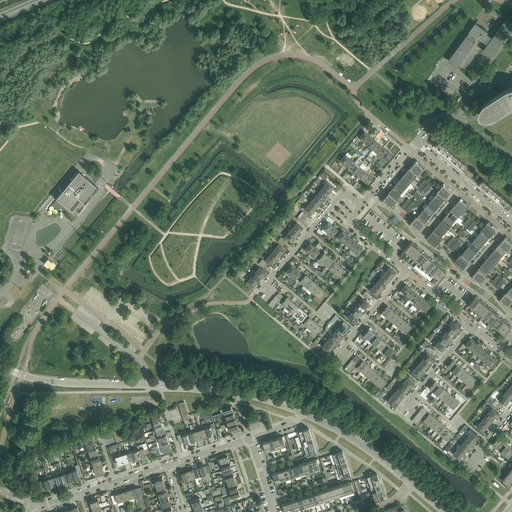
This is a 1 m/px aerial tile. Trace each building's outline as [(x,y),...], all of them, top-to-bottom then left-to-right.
[(492,57),(511,28),(511,25),(506,20),(493,38),(487,34),(488,32),(476,23),(470,31),(470,32),(469,33),(467,32),(466,33),(468,35),(449,61),(457,67),(475,42),(474,41),(477,37),(488,45),(483,51),(492,57)] [(511,87),(509,88),(508,89),(487,103),(482,109),(481,114),(483,117),(488,118),(495,115),(511,104),(511,87)] [(359,138),(364,142),(369,135),(364,131),(359,138)] [(369,135),(364,142),(368,146),(374,139),(369,135)] [(374,139),(368,146),(373,150),(378,143),(374,139)] [(438,141),(434,146),(438,149),(442,144),(438,141)] [(378,143),(373,150),(377,154),(383,147),(378,143)] [(442,144),(438,149),(442,153),(446,148),(442,144)] [(387,151),(383,147),(377,154),(382,157),(387,151)] [(446,148),(442,153),(446,156),(451,151),(446,148)] [(392,155),(387,151),(382,157),(387,161),(392,155)] [(451,151),(446,156),(451,160),(455,155),(451,151)] [(340,161),(344,165),(350,158),(345,154),(340,161)] [(455,155),(451,160),(455,163),(459,158),(455,155)] [(350,158),(344,165),(349,169),(355,162),(350,158)] [(459,158),(455,163),(459,167),(463,162),(459,158)] [(415,161),(410,167),(409,168),(417,175),(416,175),(417,176),(424,168),(423,168),(415,161)] [(355,162),(349,169),(354,172),(359,166),(355,162)] [(463,162),(459,167),(463,170),(467,165),(463,162)] [(359,166),(354,172),(358,176),(364,170),(359,166)] [(409,168),(407,171),(406,172),(413,179),(416,175),(417,175),(409,168)] [(364,170),(358,176),(363,180),(368,174),(364,170)] [(98,188),(79,172),(56,198),(75,214),(98,188)] [(406,172),(404,174),(402,177),(410,183),(413,179),(406,172)] [(368,174),(363,180),(368,184),(373,178),(368,174)] [(402,177),(400,179),(399,181),(406,187),(410,183),(402,177)] [(483,179),(479,184),(481,186),(483,187),(487,182),(483,179)] [(328,181),(324,186),(330,192),(334,187),(328,181)] [(399,181),(397,182),(395,185),(403,191),(406,187),(399,181)] [(487,182),(483,187),(487,191),(491,186),(487,182)] [(443,184),(437,190),(436,192),(437,192),(445,199),(446,197),(451,191),(443,184)] [(395,185),(393,187),(392,189),(399,195),(403,191),(395,185)] [(330,192),(324,186),(320,191),(326,196),(330,192)] [(491,186),(487,191),(491,194),(496,189),(491,186)] [(392,189),(390,191),(388,193),(396,200),(396,199),(399,195),(392,189)] [(496,189),(491,194),(496,198),(500,193),(496,189)] [(326,196),(320,191),(316,195),(322,201),(326,196)] [(437,192),(434,196),(441,203),(445,199),(437,192)] [(396,200),(388,193),(387,195),(382,200),(391,207),(390,208),(391,208),(397,200),(396,199),(396,200)] [(500,193),(496,198),(500,201),(504,196),(500,193)] [(322,201),(316,195),(312,200),(318,205),(322,201)] [(441,203),(434,196),(430,200),(438,207),(441,203)] [(504,196),(500,201),(504,205),(508,200),(504,196)] [(460,199),(455,205),(454,206),(462,213),(463,214),(469,206),(468,206),(460,199)] [(318,205),(312,200),(308,204),(315,210),(318,205)] [(438,207),(430,200),(427,205),(435,211),(438,207)] [(315,210),(308,204),(304,209),(311,215),(315,210)] [(435,211),(427,205),(423,209),(431,215),(435,211)] [(454,206),(452,209),(451,211),(458,217),(462,213),(454,206)] [(431,215),(423,209),(420,213),(428,219),(431,215)] [(451,211),(449,212),(447,215),(455,221),(458,217),(451,211)] [(420,213),(417,217),(416,217),(424,223),(428,219),(420,213)] [(447,215),(445,217),(444,219),(451,225),(455,221),(447,215)] [(416,216),(414,218),(409,223),(409,224),(410,223),(418,230),(424,223),(416,217),(417,217),(416,216)] [(444,219),(442,220),(440,223),(448,229),(451,225),(444,219)] [(322,228),(327,232),(333,226),(328,222),(322,228)] [(488,222),(483,228),(481,230),(482,230),(490,237),(496,230),(488,223),(488,222)] [(297,223),(292,228),(299,233),(303,228),(297,223)] [(440,223),(438,225),(437,227),(444,233),(448,229),(440,223)] [(338,230),(333,226),(327,232),(332,237),(338,230)] [(437,227),(435,229),(433,231),(441,238),(441,237),(444,233),(437,227)] [(299,233),(292,228),(289,232),(295,238),(299,233)] [(482,230),(479,234),(487,241),(490,237),(482,230)] [(337,237),(342,241),(347,235),(342,231),(337,237)] [(428,238),(427,238),(436,245),(435,246),(436,246),(442,238),(441,237),(441,238),(433,231),(428,238)] [(295,238),(289,232),(285,237),(287,239),(291,242),(295,238)] [(487,241),(479,234),(475,238),(483,245),(487,241)] [(352,239),(347,235),(342,241),(346,245),(352,239)] [(511,243),(505,237),(500,243),(499,244),(507,251),(508,252),(511,246),(511,243)] [(483,245),(475,238),(472,243),(480,249),(483,245)] [(356,243),(352,239),(346,245),(351,249),(356,243)] [(414,245),(411,242),(403,251),(404,251),(407,254),(414,245)] [(305,250),(309,254),(315,247),(310,243),(305,250)] [(363,248),(356,243),(351,249),(357,255),(363,248)] [(480,249),(472,243),(468,247),(476,253),(480,249)] [(499,244),(497,247),(496,249),(503,255),(507,251),(499,244)] [(278,245),(274,250),(280,255),(284,250),(280,247),(278,245)] [(418,248),(415,246),(414,245),(407,254),(410,257),(418,248)] [(320,251),(315,247),(309,254),(314,258),(320,251)] [(476,253),(468,247),(465,251),(473,257),(476,253)] [(421,251),(418,248),(410,257),(414,260),(421,251)] [(496,249),(494,250),(492,253),(500,259),(503,255),(496,249)] [(280,255),(274,250),(270,254),(276,260),(280,255)] [(425,254),(422,252),(421,251),(414,260),(417,263),(425,254)] [(465,251),(462,255),(469,261),(473,257),(465,251)] [(318,260),(322,263),(328,256),(324,252),(318,260)] [(492,253),(490,255),(489,257),(496,263),(500,259),(492,253)] [(276,260),(270,254),(266,259),(272,265),(276,260)] [(428,257),(425,254),(417,263),(421,266),(428,257)] [(461,254),(459,256),(454,262),(455,262),(455,261),(463,268),(464,268),(469,261),(462,255),(461,254)] [(332,259),(328,256),(322,263),(326,266),(332,259)] [(431,260),(429,257),(428,257),(421,266),(424,269),(431,260)] [(489,257),(487,258),(485,261),(493,267),(496,263),(489,257)] [(56,265),(50,260),(48,259),(44,264),(52,270),(56,265)] [(336,263),(332,259),(326,266),(330,270),(336,263)] [(435,263),(431,260),(424,269),(427,271),(435,263)] [(485,261),(483,263),(482,265),(489,271),(493,267),(485,261)] [(340,266),(336,263),(330,270),(334,273),(340,266)] [(438,266),(435,263),(427,271),(431,274),(438,266)] [(286,272),(291,276),(296,269),(291,265),(286,272)] [(482,265),(480,267),(478,269),(486,276),(486,275),(489,271),(482,265)] [(344,270),(340,266),(334,273),(339,277),(344,270)] [(442,269),(438,266),(431,274),(434,277),(442,269)] [(259,267),(255,272),(262,277),(266,273),(259,267)] [(396,273),(389,267),(385,272),(392,278),(396,273)] [(301,273),(296,269),(291,276),(295,280),(301,273)] [(444,271),(442,269),(434,277),(438,280),(439,280),(445,272),(447,273),(448,272),(445,270),(444,271)] [(478,269),(477,271),(472,276),(481,283),(481,284),(487,276),(486,275),(486,276),(478,269)] [(262,277),(255,272),(251,276),(258,282),(262,277)] [(392,278),(385,272),(381,277),(388,282),(392,278)] [(305,275),(304,274),(301,277),(299,279),(301,280),(300,282),(304,285),(310,278),(305,275)] [(258,282),(251,276),(247,281),(254,287),(258,282)] [(388,282),(381,277),(378,281),(384,287),(388,282)] [(314,282),(310,278),(304,285),(308,289),(314,282)] [(384,287),(378,281),(374,286),(380,291),(384,287)] [(318,285),(314,282),(308,289),(312,292),(318,285)] [(406,284),(400,291),(405,295),(411,288),(406,284)] [(322,288),(318,285),(312,292),(316,295),(322,288)] [(380,291),(374,286),(370,291),(376,296),(380,291)] [(326,292),(322,288),(316,295),(320,299),(326,292)] [(415,292),(411,288),(405,295),(410,299),(415,292)] [(420,296),(415,292),(410,299),(414,303),(420,296)] [(506,292),(504,294),(499,300),(500,300),(500,299),(508,306),(509,306),(511,302),(511,297),(507,293),(506,292)] [(424,300),(420,296),(414,303),(419,306),(424,300)] [(287,297),(281,304),(285,307),(291,300),(287,297)] [(479,300),(475,297),(468,306),(472,309),(479,300)] [(363,299),(359,303),(365,309),(369,304),(363,299)] [(295,304),(291,300),(285,307),(289,311),(295,304)] [(431,305),(424,300),(419,306),(425,312),(431,305)] [(482,303),(479,300),(472,309),(475,312),(482,303)] [(365,309),(359,303),(355,308),(362,313),(365,309)] [(486,306),(482,303),(475,312),(478,314),(486,306)] [(299,307),(295,304),(289,311),(293,314),(299,307)] [(392,309),(387,306),(381,313),(386,317),(392,309)] [(489,309),(486,306),(478,314),(482,317),(489,309)] [(303,310),(299,307),(293,314),(297,317),(303,310)] [(362,313),(355,308),(351,313),(358,318),(362,313)] [(396,313),(392,309),(386,317),(390,320),(396,313)] [(493,312),(489,309),(482,317),(485,320),(493,312)] [(307,314),(303,310),(297,317),(301,321),(307,314)] [(496,314),(493,312),(485,320),(489,323),(496,314)] [(358,318),(351,313),(347,317),(354,323),(358,318)] [(400,316),(396,313),(390,320),(394,323),(400,316)] [(500,317),(496,314),(489,323),(492,326),(500,317)] [(404,320),(400,316),(394,323),(398,327),(404,320)] [(303,324),(307,327),(313,320),(309,317),(303,324)] [(503,320),(500,318),(500,317),(492,326),(496,329),(503,320)] [(317,324),(313,320),(307,327),(311,331),(317,324)] [(408,323),(404,320),(398,327),(402,330),(408,323)] [(507,323),(503,320),(496,329),(499,332),(507,323)] [(461,328),(454,322),(450,327),(457,332),(461,328)] [(342,323),(338,328),(344,334),(348,329),(346,327),(342,323)] [(412,326),(408,323),(402,330),(406,334),(412,326)] [(509,325),(507,323),(499,332),(502,335),(503,335),(510,327),(511,328),(511,326),(511,325),(510,324),(509,325)] [(321,327),(317,324),(311,331),(315,334),(317,332),(321,327)] [(457,332),(450,327),(446,331),(453,337),(457,332)] [(344,334),(338,328),(334,333),(340,338),(344,334)] [(363,335),(367,339),(373,332),(369,328),(363,335)] [(453,337),(446,331),(442,336),(449,342),(453,337)] [(377,335),(373,332),(367,339),(371,342),(377,335)] [(340,338),(334,333),(330,337),(337,343),(340,338)] [(381,338),(377,335),(371,342),(375,345),(381,338)] [(449,342),(442,336),(438,341),(445,346),(449,342)] [(337,343),(330,337),(326,342),(333,348),(337,343)] [(385,342),(381,338),(375,345),(379,349),(385,342)] [(475,343),(470,339),(465,346),(470,350),(475,343)] [(445,346),(438,341),(434,345),(441,351),(445,346)] [(333,348),(326,342),(322,347),(329,352),(333,348)] [(389,345),(385,342),(379,349),(383,352),(389,345)] [(480,347),(475,343),(470,350),(474,353),(480,347)] [(393,349),(389,345),(383,352),(387,356),(393,349)] [(485,351),(480,347),(474,353),(479,357),(485,351)] [(489,355),(485,351),(479,357),(484,361),(489,355)] [(428,353),(424,358),(430,364),(434,359),(428,353)] [(496,360),(489,355),(484,361),(490,367),(496,360)] [(430,364),(424,358),(420,363),(426,368),(430,364)] [(447,367),(451,370),(457,363),(453,360),(447,367)] [(356,368),(361,371),(367,364),(362,361),(356,368)] [(426,368),(420,363),(416,367),(422,373),(426,368)] [(461,367),(457,363),(451,370),(455,374),(461,367)] [(371,368),(367,364),(361,371),(365,375),(371,368)] [(422,373),(416,367),(412,372),(414,374),(418,378),(422,373)] [(465,370),(461,367),(455,374),(459,377),(465,370)] [(375,371),(371,368),(365,375),(369,378),(375,371)] [(469,374),(465,370),(459,377),(463,381),(469,374)] [(378,374),(375,371),(369,378),(372,381),(378,374)] [(383,378),(378,374),(372,381),(377,385),(383,378)] [(473,377),(469,374),(463,381),(467,384),(473,377)] [(477,380),(473,377),(467,384),(471,387),(477,380)] [(387,381),(383,378),(377,385),(381,388),(387,381)] [(407,378),(403,383),(409,389),(413,384),(407,378)] [(429,388),(433,392),(439,385),(435,381),(433,384),(431,382),(429,385),(431,386),(429,388)] [(409,389),(403,383),(399,388),(405,393),(409,389)] [(443,388),(439,385),(433,392),(437,395),(443,388)] [(405,393),(399,388),(395,392),(401,398),(405,393)] [(447,392),(443,388),(437,395),(441,399),(447,392)] [(511,398),(511,394),(507,391),(503,395),(510,401),(511,398)] [(401,398),(395,392),(391,397),(398,402),(401,398)] [(451,395),(447,392),(441,399),(445,402),(451,395)] [(455,398),(451,395),(445,402),(449,405),(455,398)] [(510,401),(503,395),(499,400),(506,406),(510,401)] [(398,402),(391,397),(387,402),(393,407),(398,402)] [(459,402),(455,398),(449,405),(453,409),(459,402)] [(221,409),(220,409),(221,413),(222,415),(224,414),(232,411),(231,406),(224,408),(222,408),(221,409)] [(423,408),(419,411),(424,415),(427,412),(429,410),(424,406),(423,408)] [(492,408),(488,413),(489,413),(495,418),(499,414),(492,408)] [(232,411),(224,414),(226,420),(234,417),(232,411)] [(423,420),(427,424),(433,417),(429,413),(423,420)] [(495,418),(489,413),(488,413),(484,417),(491,423),(495,418)] [(152,418),(154,424),(162,422),(160,416),(152,418)] [(234,417),(226,420),(228,425),(236,423),(234,417)] [(437,420),(433,417),(427,424),(431,427),(437,420)] [(491,423),(484,417),(481,422),(487,428),(491,423)] [(441,423),(437,420),(431,427),(435,431),(441,423)] [(162,422),(154,424),(155,430),(164,427),(162,422)] [(487,428),(481,422),(476,427),(483,432),(487,428)] [(236,423),(228,425),(230,431),(238,429),(236,423)] [(445,427),(441,423),(435,431),(439,434),(445,427)] [(211,426),(205,428),(208,436),(213,434),(213,433),(216,432),(213,424),(210,425),(211,426)] [(164,427),(155,430),(157,436),(165,433),(164,427)] [(449,430),(445,427),(439,434),(443,437),(449,430)] [(205,428),(199,430),(202,438),(208,436),(205,428)] [(308,428),(297,432),(298,437),(310,433),(308,428)] [(199,430),(194,432),(196,440),(202,438),(199,430)] [(453,434),(449,430),(443,437),(447,441),(453,434)] [(479,436),(473,431),(469,436),(475,441),(479,436)] [(194,432),(188,434),(191,442),(196,440),(194,432)] [(157,436),(154,436),(155,438),(156,442),(159,441),(167,439),(165,433),(157,436)] [(312,438),(310,433),(298,437),(300,442),(312,438)] [(185,444),(191,442),(188,434),(182,435),(185,444)] [(282,436),(277,438),(280,448),(285,446),(282,436)] [(475,441),(469,436),(465,440),(471,446),(475,441)] [(85,440),(86,446),(95,443),(93,437),(85,440)] [(312,438),(300,442),(301,447),(313,443),(312,438)] [(492,445),(497,448),(502,441),(498,438),(492,445)] [(159,441),(156,442),(157,446),(158,448),(161,447),(169,444),(167,439),(159,441)] [(272,440),(267,441),(270,451),(271,453),(276,452),(275,449),(272,440)] [(471,446),(465,440),(461,445),(468,450),(471,446)] [(267,441),(262,443),(265,453),(266,453),(266,452),(270,451),(267,441)] [(506,445),(502,441),(497,448),(501,452),(506,445)] [(95,443),(86,446),(88,452),(96,449),(95,443)] [(149,453),(147,448),(145,443),(136,446),(137,448),(140,458),(146,456),(146,454),(149,453)] [(313,443),(301,447),(303,451),(315,448),(313,443)] [(169,444),(161,447),(163,453),(171,450),(169,444)] [(468,450),(461,445),(457,449),(464,455),(468,450)] [(510,448),(506,445),(501,452),(504,455),(510,448)] [(140,458),(137,448),(132,450),(132,452),(135,460),(140,458)] [(315,448),(303,451),(305,457),(316,453),(315,448)] [(96,449),(88,452),(90,457),(98,455),(96,449)] [(464,455),(457,449),(453,454),(460,460),(464,455)] [(342,451),(333,454),(334,459),(344,456),(342,451)] [(132,452),(126,453),(129,462),(135,460),(132,452)] [(126,453),(121,455),(123,463),(129,462),(126,453)] [(98,455),(90,457),(92,463),(100,460),(98,455)] [(117,465),(123,463),(121,455),(115,457),(117,465)] [(219,459),(221,465),(229,462),(227,456),(226,456),(219,459)] [(316,459),(311,461),(314,471),(319,469),(316,459)] [(100,460),(92,463),(94,469),(102,466),(100,460)] [(511,460),(511,461),(511,462),(511,461),(511,469),(511,471),(506,467),(507,467),(504,470),(505,469),(509,473),(504,479),(499,476),(500,475),(496,479),(509,489),(511,485),(511,460)] [(311,461),(306,463),(310,472),(310,475),(315,473),(314,471),(311,461)] [(336,464),(331,466),(332,470),(335,470),(338,469),(347,466),(346,461),(336,464)] [(229,462),(221,465),(223,470),(231,468),(229,462)] [(76,470),(71,471),(73,480),(82,477),(78,465),(75,466),(76,470)] [(102,466),(94,469),(96,474),(104,472),(102,466)] [(203,466),(197,468),(201,479),(203,478),(207,477),(204,467),(203,466)] [(297,466),(292,467),(295,477),(296,479),(296,480),(301,478),(300,475),(297,466)] [(347,466),(338,469),(335,470),(336,475),(339,474),(349,470),(347,466)] [(292,467),(287,469),(290,478),(291,480),(296,479),(295,477),(292,467)] [(197,468),(192,470),(194,478),(195,481),(199,479),(201,479),(197,468)] [(231,468),(223,470),(225,476),(233,473),(231,468)] [(64,471),(65,473),(68,481),(73,480),(71,471),(70,472),(69,469),(64,471)] [(192,470),(186,471),(189,480),(194,478),(192,470)] [(336,475),(337,479),(341,478),(341,479),(351,476),(349,470),(339,474),(336,475)] [(64,471),(58,473),(59,475),(62,483),(68,481),(65,473),(64,471)] [(183,482),(189,480),(186,471),(180,473),(183,482)] [(58,472),(53,474),(56,485),(62,483),(59,475),(58,472)] [(277,472),(272,474),(275,483),(276,483),(280,482),(277,472)] [(233,473),(225,476),(226,482),(235,479),(233,473)] [(47,476),(48,479),(51,487),(56,485),(53,474),(47,476)] [(377,474),(363,478),(365,483),(366,483),(369,482),(378,479),(377,474)] [(160,475),(150,478),(153,487),(155,486),(163,483),(162,477),(160,478),(160,475)] [(45,489),(51,487),(48,479),(47,479),(47,477),(41,478),(42,481),(39,482),(41,488),(44,487),(45,489)] [(235,479),(226,482),(228,487),(236,485),(235,479)] [(369,482),(366,483),(368,488),(370,487),(380,484),(378,479),(369,482)] [(351,482),(346,484),(349,493),(354,492),(351,482)] [(163,483),(155,486),(157,491),(165,489),(163,483)] [(236,485),(228,487),(230,493),(238,490),(236,485)] [(341,485),(336,487),(340,499),(345,498),(344,495),(341,485)] [(138,488),(138,487),(132,489),(134,497),(135,500),(141,498),(140,495),(143,494),(140,487),(138,488)] [(336,487),(331,488),(334,498),(335,501),(340,499),(336,487)] [(331,488),(326,490),(329,500),(334,498),(331,488)] [(134,497),(132,489),(126,491),(129,499),(134,497)] [(165,489),(157,491),(159,497),(167,494),(165,489)] [(231,496),(228,497),(229,498),(229,500),(232,499),(240,496),(238,490),(230,493),(231,496)] [(326,490),(321,492),(325,503),(330,502),(329,500),(326,490)] [(126,491),(120,493),(123,501),(129,499),(126,491)] [(321,492),(316,493),(320,503),(320,505),(325,504),(325,503),(321,492)] [(123,501),(120,493),(115,495),(117,503),(118,505),(124,504),(123,501)] [(383,493),(373,496),(375,501),(375,502),(385,498),(383,493)] [(167,494),(159,497),(161,503),(169,500),(167,494)] [(312,495),(307,496),(310,506),(315,504),(312,495)] [(89,501),(91,506),(99,504),(97,498),(89,501)] [(191,500),(193,506),(201,504),(199,498),(191,500)] [(169,500),(161,503),(163,508),(171,506),(169,500)]
